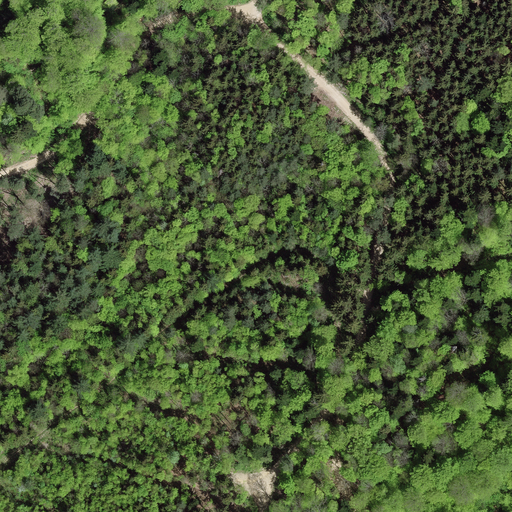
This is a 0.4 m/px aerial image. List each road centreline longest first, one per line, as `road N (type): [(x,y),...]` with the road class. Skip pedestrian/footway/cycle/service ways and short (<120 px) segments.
road 1 (track): [(243,13),(371,136),(389,187),(354,362),(335,403),(272,475),(263,511)]
road 2 (track): [(0,469),(199,304),(278,255),(319,259),(334,284),(345,379)]
road 3 (track): [(0,174),(49,157),(138,39),(164,18),(243,13)]
road 4 (track): [(360,511),(341,484),(335,452),(340,393)]
